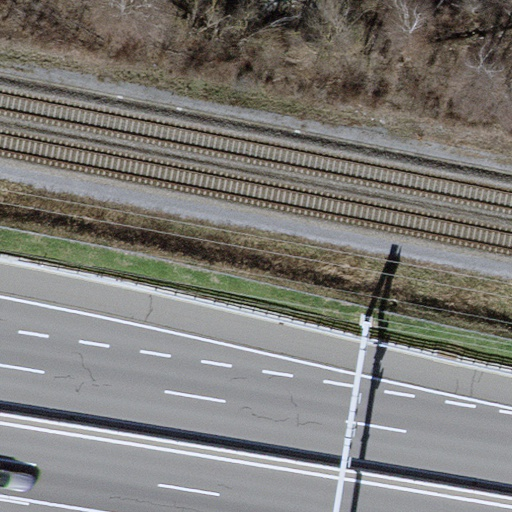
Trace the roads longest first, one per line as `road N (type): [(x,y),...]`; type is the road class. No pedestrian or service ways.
road 1 (motorway): [(511,447),(0,363)]
road 2 (motorway): [(0,461),(312,511)]
